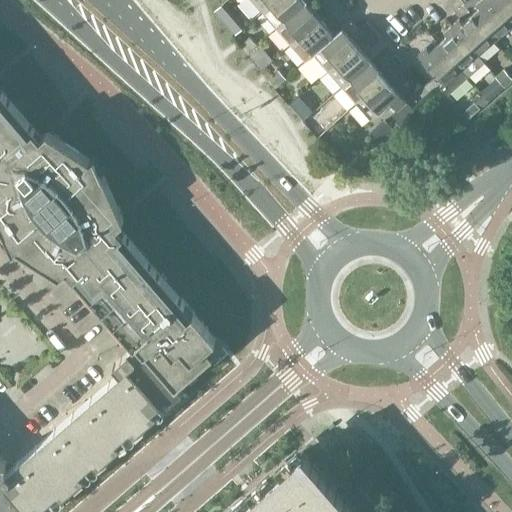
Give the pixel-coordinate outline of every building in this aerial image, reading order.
[(253,0),(263,11),(275,0),(253,0)] [(275,0),(263,11),(277,28),(306,2),(304,0),(275,0)] [(481,7),(472,14),(495,41),(511,26),(488,0),(480,0),(477,3),(481,7)] [(511,0),(488,0),(511,26),(511,0)] [(234,15),(224,2),(214,11),(224,23),(234,15)] [(277,28),(292,44),(321,19),(306,2),(277,28)] [(460,18),(452,25),(479,55),(495,41),(472,14),(463,22),(460,18)] [(307,61),(315,54),(335,36),(334,35),(321,19),(292,44),(307,61)] [(357,30),(364,38),(375,29),(368,21),(357,30)] [(448,36),(439,43),(469,77),(485,63),(479,55),(452,25),(445,31),(448,36)] [(315,54),(307,61),(321,78),(329,71),(358,45),(342,27),(334,35),(335,36),(315,54)] [(375,29),(364,38),(371,46),(379,40),(382,37),(375,29)] [(240,46),(247,54),(257,45),(250,37),(240,46)] [(469,77),(439,43),(430,51),(427,47),(419,54),(445,84),(441,88),(447,96),(469,77)] [(257,45),(247,54),(254,62),(265,53),(257,45)] [(329,71),(343,87),(372,62),(358,45),(329,71)] [(386,63),(393,71),(403,62),(396,54),(393,57),(386,63)] [(343,87),(357,103),(386,78),(372,62),(343,87)] [(511,77),(505,69),(496,77),(505,87),(511,80),(511,77)] [(287,78),(280,70),(269,79),(277,87),(287,78)] [(505,87),(496,77),(488,83),(489,84),(497,93),(505,87)] [(386,78),(357,103),(372,119),(391,103),(397,110),(406,102),(407,102),(386,78)] [(486,88),(481,93),(488,101),(497,93),(489,84),(486,87),(486,88)] [(67,268),(135,347),(139,344),(176,386),(214,354),(216,357),(230,345),(220,335),(216,338),(118,224),(125,219),(104,173),(103,174),(94,155),(92,158),(49,131),(42,136),(0,86),(0,220),(5,231),(10,229),(12,240),(15,250),(17,246),(61,274),(67,268)] [(299,96),(290,104),(304,120),(313,112),(299,96)] [(397,110),(392,115),(400,124),(415,111),(407,102),(406,102),(397,110)] [(475,102),(467,109),(472,116),(481,108),(480,108),(475,102)] [(320,121),(310,129),(311,130),(318,137),(327,129),(320,121)] [(139,344),(135,347),(113,366),(119,373),(7,472),(7,471),(7,462),(0,461),(0,511),(15,511),(23,506),(28,511),(46,511),(56,504),(52,499),(58,494),(62,499),(85,479),(81,474),(94,463),(98,467),(121,447),(117,442),(130,431),(134,436),(157,416),(153,411),(166,400),(170,404),(183,394),(176,386),(139,344)] [(233,511),(356,511),(303,451),(233,511)]
